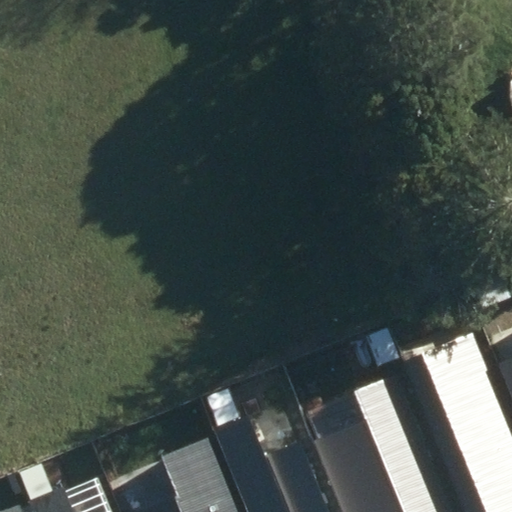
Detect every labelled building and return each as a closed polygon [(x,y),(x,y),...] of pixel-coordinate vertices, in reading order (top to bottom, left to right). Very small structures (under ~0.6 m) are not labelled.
[(511,511),(511,410),(471,308),(404,335),(475,511),(511,511)] [(322,430),(353,511),(449,511),(393,363),(354,378),(367,413),(322,430)] [(260,403),(222,418),(258,511),(332,511),(300,428),(274,438),(260,403)] [(181,495),(138,511),(249,511),(213,420),(159,442),(181,495)] [(71,471),(24,490),(33,511),(119,511),(115,501),(88,511),(71,471)] [(0,511),(28,511),(25,502),(0,510),(0,511)]
